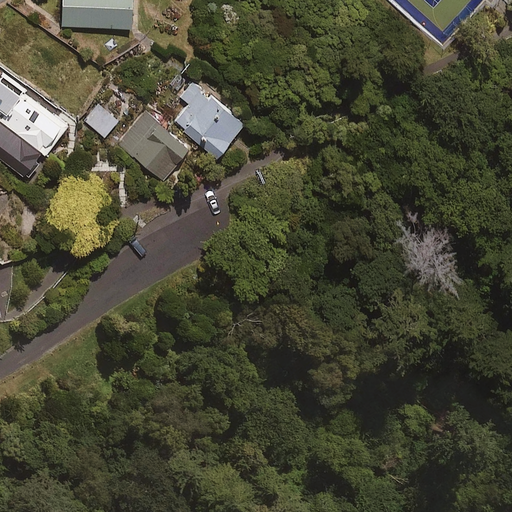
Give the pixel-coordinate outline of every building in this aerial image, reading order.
[(132,0),(64,0),(65,23),(133,23),(132,0)] [(41,40),(26,29),(7,55),(24,68),(21,73),(59,100),(86,63),(46,34),(41,40)] [(0,116),(45,152),(69,122),(0,67),(0,116)] [(243,115),(194,77),(180,95),(188,101),(174,120),(215,152),(243,115)] [(117,114),(97,100),(84,118),(104,133),(117,114)] [(187,142),(145,112),(121,145),(163,175),(187,142)] [(45,152),(0,116),(0,156),(25,177),(45,152)]
